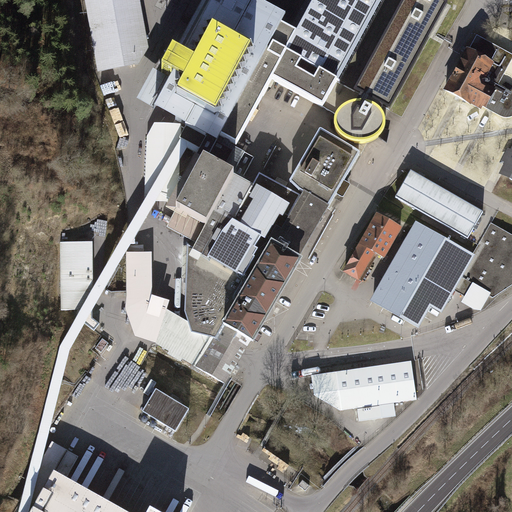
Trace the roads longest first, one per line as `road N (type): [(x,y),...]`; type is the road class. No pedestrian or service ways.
road 1 (unclassified): [(317,511),(511,314)]
road 2 (primary): [(511,419),(417,511)]
